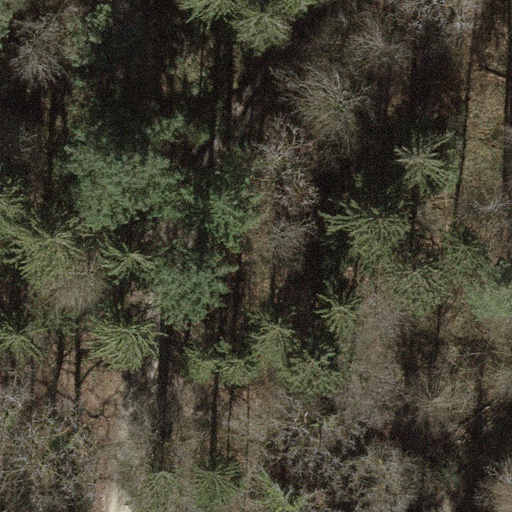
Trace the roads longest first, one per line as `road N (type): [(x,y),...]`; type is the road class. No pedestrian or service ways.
road 1 (track): [(339,0),(200,203),(144,414)]
road 2 (track): [(200,203),(137,0)]
